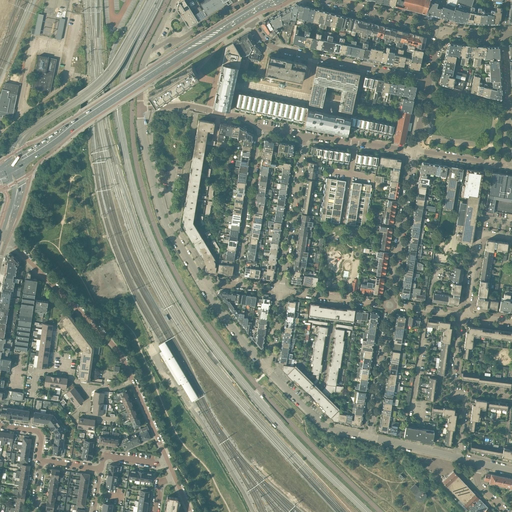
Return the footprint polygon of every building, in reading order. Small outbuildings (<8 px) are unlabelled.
[(179,0),(177,7),(189,26),(198,20),(185,0),(179,0)] [(185,0),(198,20),(207,15),(197,0),(185,0)] [(201,0),(209,13),(226,3),(226,1),(227,0),(228,1),(229,0),(201,0)] [(403,0),(402,7),(412,10),(419,12),(426,14),(430,0),(403,0)] [(433,15),(436,16),(439,17),(451,20),(455,6),(447,4),(446,7),(441,5),(441,6),(440,8),(439,7),(439,8),(438,8),(437,8),(438,3),(430,0),(426,14),(427,15),(429,16),(430,15),(433,15)] [(464,22),(466,22),(471,7),(473,0),(447,0),(447,4),(455,6),(451,20),(453,20),(464,22)] [(295,17),(298,4),(296,4),(291,7),(291,13),(290,19),(290,21),(290,22),(289,24),(292,25),(293,25),(295,20),(295,19),(295,17)] [(304,6),(298,4),(295,17),(295,19),(295,20),(293,25),(296,26),(299,26),(300,23),(304,6)] [(304,19),(307,20),(310,7),(304,6),(300,23),(303,24),(304,19)] [(312,21),(312,20),(315,9),(310,7),(307,20),(311,21),(310,23),(312,24),(312,21)] [(473,13),(474,8),(471,7),(466,22),(473,23),(475,14),(473,13)] [(502,8),(497,7),(497,10),(496,10),(495,11),(494,11),(493,24),(499,24),(502,8)] [(477,14),(475,14),(473,23),(477,24),(479,24),(481,10),(482,9),(478,8),(477,14)] [(317,21),(318,22),(321,10),(315,9),(312,20),(317,21)] [(327,12),(321,10),(318,22),(320,22),(319,26),(323,27),(324,23),(327,12)] [(487,14),(487,15),(486,24),(493,24),(494,11),(491,11),(490,15),(487,14)] [(327,24),(329,25),(332,13),(327,12),(324,23),(323,27),(323,28),(326,28),(327,24)] [(34,34),(39,35),(44,14),(38,13),(35,29),(34,34)] [(270,20),(268,20),(275,32),(278,31),(276,27),(282,24),(281,13),(274,17),(273,17),(272,16),(270,18),(269,19),(270,20)] [(338,14),(332,13),(329,25),(332,25),(331,30),(334,31),(334,30),(335,26),(338,14)] [(339,26),(341,26),(344,16),(338,14),(335,26),(334,30),(337,31),(339,26)] [(349,17),(344,16),(341,26),(339,34),(345,35),(346,31),(343,30),(344,27),(347,27),(349,17)] [(355,19),(349,17),(347,27),(346,30),(347,31),(347,29),(350,30),(349,34),(351,34),(355,19)] [(65,19),(60,18),(56,38),(61,40),(65,19)] [(358,32),(361,20),(355,19),(351,34),(354,35),(355,32),(356,32),(356,31),(358,32)] [(275,32),(268,20),(266,22),(264,21),(263,22),(263,24),(262,24),(269,34),(272,33),(273,35),(276,34),(275,32)] [(368,22),(361,20),(358,32),(361,32),(361,33),(362,33),(361,37),(364,37),(368,22)] [(368,34),(371,34),(374,24),(368,22),(364,37),(367,38),(368,34)] [(379,25),(374,24),(371,34),(374,35),(372,40),(375,40),(377,36),(379,25)] [(380,37),(382,37),(385,27),(379,25),(377,36),(375,40),(378,41),(380,37)] [(388,39),(391,28),(385,27),(382,37),(385,38),(384,42),(387,43),(388,39)] [(393,45),(394,41),(397,30),(391,28),(388,39),(387,43),(393,45)] [(399,46),(403,31),(397,30),(394,41),(397,41),(396,45),(399,46)] [(304,36),(300,35),(298,44),(304,45),(307,31),(304,31),(303,35),(304,35),(304,36)] [(403,42),(406,43),(409,33),(403,31),(399,46),(402,47),(403,42)] [(254,43),(248,33),(233,42),(245,56),(249,54),(252,48),(255,45),(254,44),(254,43)] [(315,38),(311,38),(310,46),(312,47),(312,48),(314,49),(315,48),(318,34),(316,33),(315,37),(315,38)] [(414,34),(409,33),(406,43),(409,44),(408,48),(411,48),(414,34)] [(414,34),(411,48),(414,49),(415,45),(418,45),(420,35),(414,34)] [(327,41),(323,40),(321,49),(322,49),(322,50),(324,50),(325,50),(327,50),(330,36),(328,35),(327,40),(327,41)] [(418,45),(416,50),(423,51),(425,41),(426,41),(426,39),(425,38),(426,38),(425,37),(424,37),(424,36),(421,35),(421,36),(420,35),(418,45)] [(339,43),(335,42),(333,51),(339,53),(342,39),(340,38),(339,43)] [(362,57),(363,57),(365,48),(366,43),(367,40),(360,39),(360,42),(363,43),(362,48),(359,47),(357,56),(359,57),(360,58),(361,58),(362,57)] [(345,54),(351,55),(353,46),(354,41),(351,40),(350,46),(347,45),(345,54)] [(233,95),(235,88),(236,82),(241,57),(241,56),(245,56),(233,42),(226,46),(213,107),(230,110),(233,95)] [(372,60),(374,61),(374,60),(377,49),(378,42),(376,42),(374,47),(375,49),(371,48),(370,50),(369,59),(371,59),(372,60)] [(382,52),(383,50),(378,49),(379,48),(380,46),(379,45),(379,42),(378,42),(377,49),(374,60),(374,61),(377,61),(378,61),(380,61),(382,52)] [(446,51),(446,54),(452,55),(452,54),(459,56),(459,54),(461,45),(450,43),(447,44),(447,47),(446,51)] [(261,49),(255,44),(255,45),(252,48),(254,50),(253,55),(249,54),(247,60),(258,62),(260,53),(261,53),(261,50),(260,50),(261,49)] [(386,62),(387,62),(387,63),(389,64),(390,63),(392,63),(394,54),(394,52),(390,51),(391,50),(392,48),(393,45),(390,44),(389,48),(386,62)] [(471,56),(473,46),(473,45),(472,45),(471,45),(470,45),(470,46),(467,45),(463,64),(467,65),(468,56),(471,56)] [(474,46),(473,46),(471,56),(475,56),(473,65),(476,66),(476,65),(480,46),(477,46),(477,45),(475,45),(474,45),(474,46)] [(481,56),(484,57),(486,46),(485,45),(483,45),(482,46),(480,46),(476,65),(479,65),(481,56)] [(392,63),(395,64),(395,65),(397,66),(398,65),(401,49),(401,47),(399,46),(397,53),(398,53),(398,55),(394,54),(392,63)] [(492,46),(486,46),(484,57),(490,57),(490,61),(493,61),(493,57),(492,46)] [(386,62),(389,48),(387,47),(386,51),(386,53),(383,52),(384,50),(383,50),(382,52),(380,61),(383,62),(384,63),(385,63),(386,62)] [(411,51),(413,51),(412,55),(421,57),(422,54),(423,54),(424,52),(423,51),(416,50),(414,49),(411,48),(408,48),(407,48),(407,50),(411,51)] [(404,66),(404,62),(405,60),(405,57),(406,56),(402,56),(402,54),(403,50),(401,49),(398,65),(397,66),(400,66),(401,65),(404,66)] [(456,56),(452,55),(446,54),(444,60),(455,62),(456,56)] [(57,59),(39,55),(34,79),(32,88),(34,89),(50,92),(57,59)] [(162,99),(164,103),(178,94),(187,96),(199,88),(196,83),(216,70),(206,56),(148,92),(155,103),(162,99)] [(306,64),(281,58),(269,56),(265,74),(302,82),(306,64)] [(420,63),(405,60),(404,62),(409,63),(408,67),(419,69),(420,63)] [(444,60),(443,66),(453,68),(455,62),(444,60)] [(320,106),(323,92),(325,85),(345,89),(340,110),(352,113),(360,74),(317,65),(309,104),(320,106)] [(442,69),(442,73),(449,74),(452,75),(453,68),(443,66),(442,69)] [(456,71),(455,78),(453,87),(462,90),(466,75),(467,74),(456,71)] [(446,86),(448,76),(449,74),(442,73),(440,82),(441,84),(446,86)] [(468,91),(477,93),(479,82),(480,74),(474,73),(472,87),(469,86),(468,91)] [(369,78),(369,77),(365,76),(362,90),(366,91),(366,90),(368,91),(369,88),(371,78),(369,78)] [(455,78),(448,76),(446,86),(453,87),(455,78)] [(375,89),(377,79),(375,79),(375,78),(371,77),(369,88),(373,89),(373,88),(375,89)] [(378,79),(377,79),(375,89),(373,98),(372,103),(375,104),(376,99),(378,90),(382,91),(384,80),(381,80),(381,79),(379,79),(378,79)] [(382,91),(385,91),(384,100),(386,101),(390,82),(389,81),(387,80),(386,81),(384,80),(382,91)] [(390,82),(386,101),(389,101),(390,93),(394,93),(396,83),(394,83),(393,81),(391,81),(391,82),(390,82)] [(481,83),(479,82),(477,93),(483,95),(486,84),(485,83),(484,87),(481,86),(481,83)] [(397,83),(396,83),(394,93),(394,94),(400,95),(401,94),(407,95),(409,86),(400,84),(399,83),(398,83),(397,83)] [(409,86),(407,95),(409,96),(408,97),(408,100),(413,101),(414,97),(415,97),(416,92),(415,91),(416,87),(415,87),(415,86),(413,86),(412,86),(409,86)] [(0,99),(0,116),(2,117),(3,115),(13,117),(17,94),(9,92),(8,97),(1,96),(0,99)] [(242,93),(239,92),(235,108),(239,109),(241,109),(244,94),(242,94),(242,93)] [(246,110),(249,95),(247,95),(248,94),(244,93),(244,94),(241,109),(241,110),(244,110),(246,110)] [(253,95),(249,95),(246,110),(246,111),(249,111),(250,111),(251,111),(255,96),(254,96),(253,96),(253,95)] [(257,112),(260,97),(258,97),(258,96),(255,96),(254,96),(255,96),(251,111),(251,112),(255,113),(255,112),(257,112)] [(260,113),(262,113),(265,99),(263,98),(260,97),(257,112),(256,113),(260,114),(260,113)] [(267,114),(270,100),(269,99),(265,98),(265,99),(262,113),(262,114),(265,115),(265,114),(267,114)] [(271,116),(271,115),(272,116),(273,116),(276,101),(274,100),(270,99),(270,100),(267,114),(267,115),(271,116)] [(402,102),(399,102),(399,105),(401,106),(400,111),(411,113),(411,110),(412,110),(412,107),(412,106),(413,103),(413,101),(408,100),(403,99),(402,102)] [(278,117),(281,102),(279,102),(279,101),(276,100),(276,101),(273,116),(272,116),(276,117),(276,116),(278,117)] [(281,118),(281,117),(283,118),(286,103),(284,103),(285,102),(281,101),(281,102),(278,117),(281,118)] [(288,119),(292,104),(291,104),(290,104),(290,103),(286,102),(286,103),(283,118),(286,119),(287,119),(288,119)] [(292,120),(294,120),(297,105),(295,105),(295,104),(292,103),(291,104),(292,104),(288,119),(288,120),(292,120)] [(299,121),(302,106),(300,106),(300,105),(297,105),(294,120),(293,121),(297,121),(299,121)] [(304,123),(307,109),(308,107),(307,107),(305,107),(306,106),(302,106),(299,121),(299,122),(302,123),(302,122),(304,122),(304,123)] [(307,109),(304,123),(305,123),(304,126),(312,128),(347,136),(349,127),(351,118),(307,109)] [(399,114),(394,142),(404,143),(411,113),(400,111),(400,110),(399,114)] [(425,115),(424,122),(431,124),(432,116),(425,115)] [(213,133),(215,122),(199,120),(195,145),(193,153),(204,155),(205,146),(208,130),(213,131),(213,133)] [(239,127),(238,137),(237,139),(240,140),(240,137),(244,138),(246,131),(246,129),(243,127),(242,129),(239,127)] [(247,141),(252,141),(253,135),(252,134),(249,133),(250,131),(246,129),(246,131),(244,138),(247,138),(247,141)] [(274,149),(274,147),(264,146),(263,152),(276,154),(276,151),(272,151),(273,149),(274,149)] [(318,147),(312,146),(311,153),(322,155),(323,147),(320,147),(320,148),(318,147)] [(204,155),(193,153),(190,171),(201,173),(204,155)] [(395,167),(400,168),(401,160),(401,159),(381,156),(380,163),(386,164),(385,166),(395,167)] [(271,160),(262,158),(261,165),(269,166),(275,167),(276,164),(270,164),(271,160)] [(452,211),(457,180),(456,180),(456,175),(455,174),(455,173),(454,173),(455,167),(447,166),(446,175),(449,176),(443,210),(452,211)] [(400,170),(400,168),(395,167),(394,170),(391,169),(390,175),(392,175),(392,180),(398,181),(400,170)] [(459,168),(455,167),(454,173),(455,173),(455,174),(456,175),(456,180),(457,180),(458,180),(459,178),(462,179),(463,169),(462,167),(460,167),(459,168)] [(468,194),(479,196),(479,195),(482,172),(476,171),(476,170),(473,170),(466,169),(464,185),(462,185),(461,194),(462,194),(461,198),(466,199),(466,197),(468,197),(468,194)] [(425,175),(426,174),(424,173),(425,170),(421,170),(419,177),(427,178),(428,175),(425,175)] [(198,191),(201,173),(190,171),(188,189),(198,191)] [(501,174),(492,172),(487,202),(489,202),(487,211),(493,212),(494,211),(511,213),(511,175),(507,175),(507,174),(506,174),(501,174)] [(336,185),(345,187),(345,185),(346,185),(346,181),(328,178),(326,178),(325,182),(326,182),(326,184),(331,185),(331,181),(336,182),(336,185)] [(352,182),(353,182),(352,184),(351,184),(351,188),(352,188),(370,191),(371,191),(372,187),(371,187),(371,185),(352,182)] [(344,191),(345,191),(346,187),(345,187),(336,185),(331,185),(326,184),(325,184),(324,188),(325,188),(325,190),(330,191),(330,187),(336,188),(335,191),(344,193),(344,191)] [(370,193),(370,191),(352,188),(351,190),(350,190),(350,194),(351,194),(369,197),(370,197),(371,193),(370,193)] [(197,198),(198,191),(188,189),(186,196),(183,220),(184,220),(184,222),(184,223),(184,224),(193,222),(197,198)] [(325,190),(324,190),(324,194),(324,196),(329,196),(329,193),(335,194),(334,197),(343,199),(343,197),(344,197),(345,193),(344,193),(335,191),(330,191),(325,190)] [(370,203),(370,199),(369,199),(369,197),(351,194),(351,196),(350,196),(349,200),(350,200),(369,203),(370,203)] [(466,246),(466,243),(471,244),(475,221),(476,217),(479,196),(468,194),(468,197),(466,210),(462,209),(461,215),(459,215),(458,219),(459,219),(460,220),(458,229),(460,229),(460,233),(458,233),(457,240),(461,240),(460,245),(466,246)] [(333,203),(342,205),(342,202),(343,203),(344,199),(343,199),(334,197),(329,196),(324,196),(323,196),(323,200),(324,200),(323,202),(328,202),(328,199),(334,200),(333,203)] [(369,205),(368,205),(369,203),(350,200),(350,202),(349,202),(348,206),(349,206),(368,209),(369,209),(369,205)] [(323,202),(322,202),(322,205),(323,206),(322,208),(327,208),(327,205),(333,206),(332,209),(341,211),(341,208),(342,209),(343,205),(342,205),(333,203),(328,202),(323,202)] [(367,211),(368,209),(349,206),(349,208),(348,208),(347,212),(348,212),(367,215),(368,215),(368,211),(367,211)] [(340,217),(340,214),(341,215),(342,211),(341,211),(332,209),(327,208),(322,208),(321,208),(321,211),(322,212),(321,214),(326,214),(327,211),(332,212),(331,215),(340,217)] [(367,217),(366,217),(367,215),(348,212),(348,214),(347,214),(346,218),(347,218),(366,221),(367,221),(367,217)] [(320,220),(340,223),(339,223),(339,220),(340,221),(341,217),(340,217),(331,215),(326,214),(321,214),(320,217),(321,218),(320,220)] [(381,216),(380,223),(391,224),(392,222),(393,222),(394,218),(392,218),(381,216)] [(366,223),(366,221),(347,218),(347,220),(346,220),(345,224),(366,227),(366,223)] [(184,228),(193,242),(202,237),(193,222),(184,224),(184,225),(184,226),(185,227),(184,228)] [(193,242),(197,250),(202,257),(211,252),(202,237),(193,242)] [(486,240),(485,250),(494,251),(494,247),(496,247),(496,250),(502,250),(502,249),(507,250),(508,243),(487,239),(486,240)] [(215,272),(216,267),(215,266),(215,264),(215,263),(215,262),(215,261),(214,260),(215,259),(211,252),(202,257),(206,265),(205,268),(207,268),(206,271),(215,272)] [(7,260),(7,262),(16,263),(15,264),(18,264),(20,262),(16,258),(11,253),(10,253),(9,253),(8,254),(8,257),(7,257),(6,260),(7,260)] [(6,265),(6,270),(11,271),(11,268),(17,269),(17,266),(18,266),(18,264),(15,264),(16,263),(7,262),(6,262),(6,264),(6,265)] [(4,275),(5,276),(13,278),(16,278),(17,275),(16,274),(17,269),(11,268),(11,271),(6,270),(5,273),(4,274),(4,275)] [(306,285),(312,285),(313,277),(313,274),(311,273),(311,272),(309,271),(309,270),(308,270),(307,276),(305,275),(303,284),(306,285)] [(404,275),(412,276),(415,277),(419,278),(420,274),(412,273),(413,271),(405,270),(404,275)] [(14,349),(27,351),(37,280),(34,277),(32,280),(30,279),(31,273),(28,271),(26,273),(16,339),(14,339),(14,344),(15,344),(14,349)] [(463,274),(454,273),(454,276),(450,275),(450,279),(453,280),(462,281),(463,274)] [(4,282),(9,283),(9,286),(10,286),(14,287),(15,284),(17,284),(18,283),(22,283),(22,279),(16,278),(13,278),(5,276),(5,277),(4,277),(3,279),(4,280),(4,282)] [(460,289),(462,281),(453,280),(452,283),(454,283),(453,288),(460,289)] [(477,307),(486,308),(488,299),(484,299),(484,297),(486,297),(488,286),(487,286),(487,282),(480,280),(476,306),(477,307)] [(2,289),(2,290),(2,291),(6,292),(7,288),(10,289),(10,287),(9,287),(10,286),(9,286),(9,283),(4,282),(3,288),(2,289)] [(426,290),(415,288),(402,286),(402,287),(401,288),(401,290),(402,290),(402,292),(425,295),(426,290)] [(460,289),(453,288),(452,288),(451,293),(453,294),(453,296),(449,295),(448,304),(457,305),(458,305),(460,289)] [(1,293),(1,296),(1,298),(6,298),(5,301),(14,303),(19,303),(19,298),(16,297),(16,298),(12,298),(12,293),(6,292),(2,291),(2,293),(1,293)] [(218,293),(219,294),(219,295),(220,296),(221,296),(224,301),(227,299),(228,293),(223,292),(223,291),(221,291),(220,292),(219,291),(218,293)] [(416,297),(415,299),(424,301),(425,295),(402,292),(401,297),(411,299),(411,296),(416,297)] [(242,294),(241,303),(243,304),(242,310),(241,313),(239,313),(238,320),(239,322),(240,324),(241,324),(242,325),(244,312),(245,310),(245,305),(247,295),(242,294)] [(262,299),(257,298),(257,301),(270,303),(271,298),(268,298),(268,295),(263,294),(262,299)] [(500,311),(502,312),(503,311),(505,311),(506,301),(507,294),(504,294),(504,298),(501,298),(499,310),(500,310),(500,311)] [(1,298),(1,303),(0,303),(0,306),(13,309),(14,303),(5,301),(6,298),(1,298)] [(224,301),(231,311),(234,309),(234,305),(235,303),(230,302),(229,301),(229,300),(227,299),(224,301)] [(497,310),(498,301),(488,299),(486,308),(497,310)] [(42,319),(44,311),(46,312),(48,301),(42,301),(40,316),(39,321),(42,322),(42,319)] [(333,317),(337,318),(354,320),(354,318),(355,314),(355,309),(347,308),(347,310),(334,308),(327,307),(319,306),(319,304),(310,303),(309,314),(333,317)] [(18,309),(13,309),(0,306),(0,316),(3,317),(4,314),(8,314),(17,316),(18,309)] [(234,309),(231,311),(238,320),(239,313),(239,312),(239,310),(238,310),(235,309),(234,309)] [(362,310),(358,310),(355,309),(355,314),(354,318),(356,319),(358,319),(358,322),(361,322),(361,319),(362,310)] [(68,315),(69,314),(71,312),(70,310),(60,318),(61,320),(68,315)] [(17,316),(8,314),(4,314),(3,317),(0,316),(0,322),(7,323),(15,325),(17,316)] [(89,381),(93,348),(68,315),(61,320),(60,321),(69,332),(73,338),(77,344),(82,350),(83,350),(83,351),(82,351),(81,358),(80,365),(79,372),(78,380),(89,381)] [(409,316),(408,323),(408,325),(420,327),(421,319),(419,318),(413,317),(410,316),(410,317),(409,316)] [(452,322),(439,320),(438,328),(443,329),(442,342),(450,343),(452,322)] [(7,323),(0,322),(0,328),(1,329),(1,331),(5,332),(7,332),(14,333),(15,325),(7,323)] [(328,327),(327,327),(318,326),(317,336),(315,336),(311,363),(313,363),(311,371),(313,372),(313,374),(316,375),(315,380),(314,382),(315,384),(318,381),(319,375),(319,372),(321,373),(322,364),(321,364),(325,335),(327,336),(328,327)] [(474,335),(479,335),(480,328),(467,326),(464,346),(472,347),(474,335)] [(1,329),(0,328),(0,337),(4,338),(13,339),(14,333),(7,332),(5,332),(1,331),(1,329)] [(344,330),(336,328),(335,328),(334,337),(331,365),(329,365),(326,384),(327,384),(327,387),(322,392),(328,397),(333,392),(343,393),(344,387),(336,386),(339,367),(340,368),(344,340),(343,340),(344,330)] [(496,330),(485,328),(480,328),(479,335),(484,336),(495,338),(496,330)] [(495,338),(506,339),(511,340),(511,335),(511,331),(507,331),(496,330),(495,338)] [(0,337),(0,343),(5,344),(10,345),(12,346),(13,339),(4,338),(0,337)] [(264,345),(264,339),(253,338),(251,337),(251,338),(254,342),(256,342),(259,346),(258,347),(260,349),(260,348),(261,349),(263,348),(263,347),(264,347),(264,345)] [(199,396),(166,340),(159,343),(192,400),(199,396)] [(5,344),(0,343),(0,350),(11,352),(12,346),(10,345),(5,344)] [(0,357),(10,359),(11,352),(0,350),(0,357)] [(0,357),(0,364),(9,366),(10,366),(11,359),(10,359),(0,357)] [(399,360),(399,358),(391,357),(390,362),(403,364),(405,365),(406,359),(405,359),(401,358),(401,361),(399,360)] [(9,372),(10,366),(9,366),(0,364),(0,370),(7,372),(9,372)] [(338,421),(341,413),(321,392),(318,389),(315,387),(312,383),(294,366),(283,364),(282,370),(293,380),(294,379),(311,396),(314,399),(325,410),(324,411),(334,421),(338,421)] [(463,373),(461,373),(460,376),(462,377),(462,380),(467,380),(468,372),(463,372),(463,373)] [(69,397),(77,391),(74,387),(66,393),(69,397)] [(120,395),(118,396),(118,395),(115,397),(116,399),(120,398),(120,397),(129,394),(128,392),(127,392),(126,390),(127,390),(127,389),(118,392),(119,393),(120,395)] [(23,392),(5,390),(5,396),(0,395),(0,401),(4,402),(10,399),(13,399),(22,401),(24,393),(23,392)] [(399,392),(385,390),(385,395),(385,398),(395,399),(396,394),(399,395),(400,392),(399,392)] [(77,391),(69,397),(73,402),(81,396),(77,391)] [(122,399),(123,402),(130,399),(129,396),(129,394),(120,397),(120,398),(116,399),(117,402),(120,401),(120,400),(122,399)] [(81,405),(79,404),(84,400),(81,396),(73,402),(77,408),(81,405)] [(120,408),(132,403),(131,401),(130,399),(123,402),(124,404),(122,405),(122,404),(119,405),(120,408)] [(480,407),(486,408),(487,400),(473,399),(470,419),(478,420),(480,407)] [(133,404),(132,403),(120,408),(121,411),(124,410),(124,409),(126,408),(127,410),(134,407),(133,405),(133,404)] [(129,414),(136,412),(136,411),(135,410),(134,407),(127,410),(128,412),(126,413),(125,413),(122,414),(124,417),(129,414)] [(448,415),(447,428),(454,429),(457,409),(443,407),(442,415),(448,415)] [(136,412),(129,414),(124,417),(125,420),(128,418),(130,417),(131,419),(137,416),(136,413),(137,413),(136,411),(136,412)] [(343,414),(341,413),(338,421),(345,423),(347,413),(347,411),(344,411),(343,414)] [(48,423),(53,414),(46,413),(44,422),(48,423)] [(57,420),(53,414),(48,423),(50,426),(58,420),(57,420)] [(127,425),(132,423),(140,420),(139,418),(137,416),(131,419),(131,421),(130,422),(129,421),(126,422),(127,425)] [(362,425),(362,420),(351,418),(350,424),(360,426),(362,426),(362,425)] [(53,430),(63,423),(59,419),(57,420),(58,420),(50,426),(53,430)] [(140,420),(132,423),(127,425),(129,428),(132,427),(131,426),(134,425),(135,428),(139,425),(141,425),(140,422),(141,422),(140,420)] [(63,423),(53,430),(56,433),(65,431),(68,430),(63,423)] [(390,433),(391,427),(388,427),(380,425),(379,430),(380,431),(387,433),(390,433)] [(139,429),(137,430),(137,432),(138,435),(139,435),(142,442),(146,440),(150,438),(149,435),(151,434),(147,426),(141,429),(141,428),(139,429)] [(424,429),(424,426),(423,426),(422,429),(421,429),(420,429),(406,426),(405,431),(404,436),(406,437),(407,438),(414,439),(415,438),(419,439),(421,439),(420,440),(432,442),(434,431),(424,429)] [(132,438),(130,439),(134,446),(138,445),(140,444),(139,443),(142,442),(139,435),(138,435),(137,432),(135,433),(136,433),(134,434),(133,433),(132,434),(132,435),(131,435),(132,438)] [(118,446),(121,446),(123,445),(122,442),(122,441),(121,439),(117,439),(117,436),(118,436),(118,433),(115,433),(113,446),(115,446),(118,446)] [(23,438),(23,442),(30,444),(31,439),(29,439),(29,436),(24,436),(24,438),(23,438)] [(128,439),(127,437),(123,439),(124,441),(122,442),(123,445),(125,449),(128,448),(128,449),(134,446),(130,439),(128,439)] [(54,455),(60,456),(60,454),(64,455),(65,449),(53,448),(53,453),(54,453),(54,455)] [(511,450),(504,449),(502,456),(511,458),(511,450)] [(83,452),(82,458),(84,458),(84,459),(89,460),(89,459),(92,459),(92,453),(83,452)] [(20,461),(20,463),(27,465),(28,457),(21,456),(20,461)] [(474,490),(473,491),(453,471),(442,481),(460,500),(468,509),(471,511),(472,511),(478,506),(483,502),(481,500),(479,499),(481,497),(474,490)] [(151,482),(151,480),(153,481),(154,475),(152,475),(152,473),(147,472),(145,481),(151,482)] [(511,478),(491,474),(491,475),(489,482),(489,483),(511,487),(511,478)] [(415,484),(410,489),(421,500),(426,496),(415,484)] [(164,511),(175,511),(178,498),(167,496),(164,511)] [(482,511),(491,511),(483,502),(478,506),(483,511),(482,511)]
